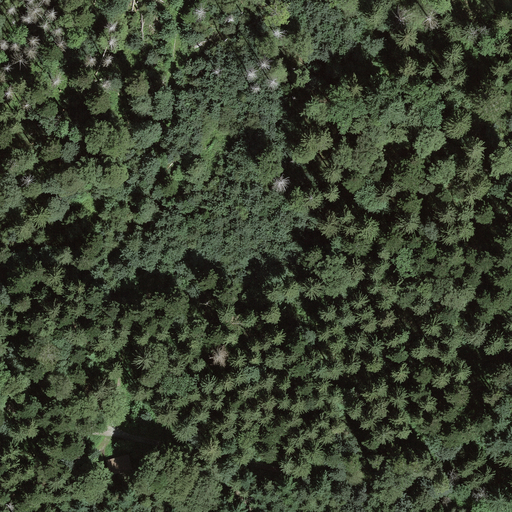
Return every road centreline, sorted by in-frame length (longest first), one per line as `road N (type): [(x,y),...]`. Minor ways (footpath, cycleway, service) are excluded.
road 1 (track): [(476,511),(81,432),(0,401)]
road 2 (track): [(181,0),(111,434)]
road 3 (track): [(511,185),(418,122),(324,0)]
